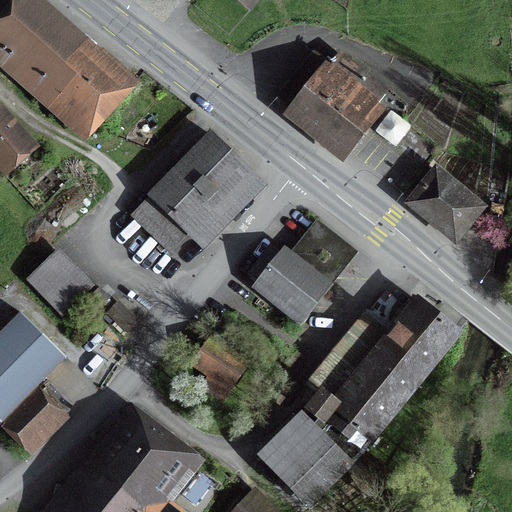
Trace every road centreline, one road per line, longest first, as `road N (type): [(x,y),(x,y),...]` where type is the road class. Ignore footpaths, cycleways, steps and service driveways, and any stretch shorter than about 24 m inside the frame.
road 1 (residential): [(0,492),(108,399),(301,164)]
road 2 (primary): [(88,0),(301,164)]
road 3 (primary): [(301,164),(511,328)]
